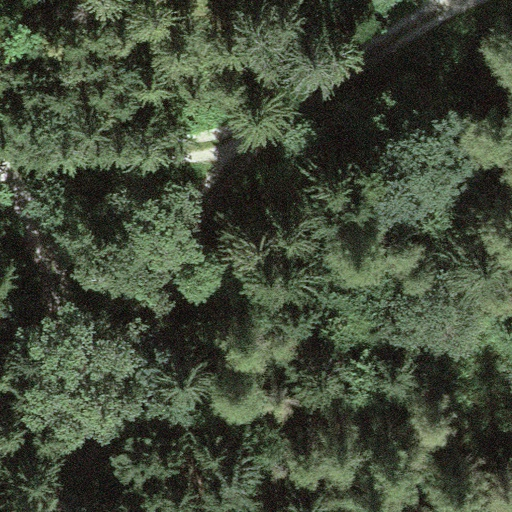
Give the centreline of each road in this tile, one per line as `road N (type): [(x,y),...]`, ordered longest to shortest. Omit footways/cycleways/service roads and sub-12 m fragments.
road 1 (track): [(60,511),(231,146)]
road 2 (track): [(0,178),(34,209),(83,461)]
road 3 (track): [(231,146),(447,0)]
road 4 (track): [(0,141),(231,146)]
